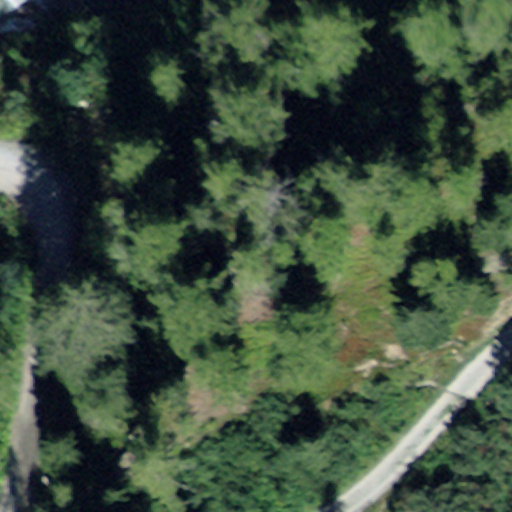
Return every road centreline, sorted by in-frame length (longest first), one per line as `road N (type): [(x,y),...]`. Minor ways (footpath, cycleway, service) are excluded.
road 1 (track): [(0,161),(42,150),(60,155),(71,180),(44,258),(13,511)]
road 2 (track): [(334,511),(370,487),(511,342)]
